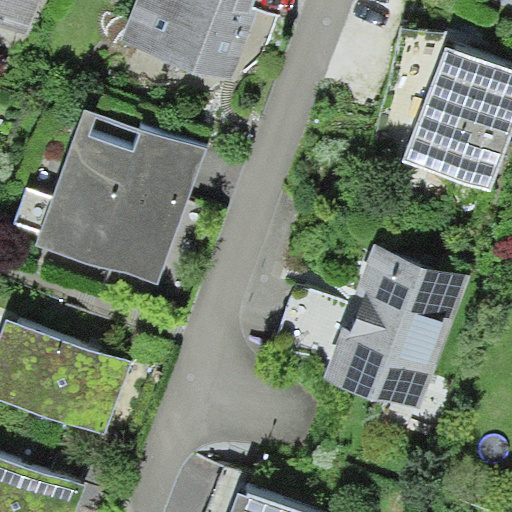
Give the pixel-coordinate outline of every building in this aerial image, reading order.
[(40,0),(0,0),(0,28),(22,39),(40,0)] [(140,0),(126,38),(229,78),(254,0),(140,0)] [(511,145),(511,68),(462,48),(413,157),(492,191),(511,145)] [(93,109),(41,241),(153,285),(188,196),(219,209),(237,165),(93,109)] [(385,239),(325,373),(415,412),(474,278),(385,239)] [(137,366),(16,319),(0,359),(0,395),(109,438),(137,366)] [(81,511),(90,491),(0,454),(0,511),(81,511)] [(327,511),(257,481),(243,511),(327,511)]
